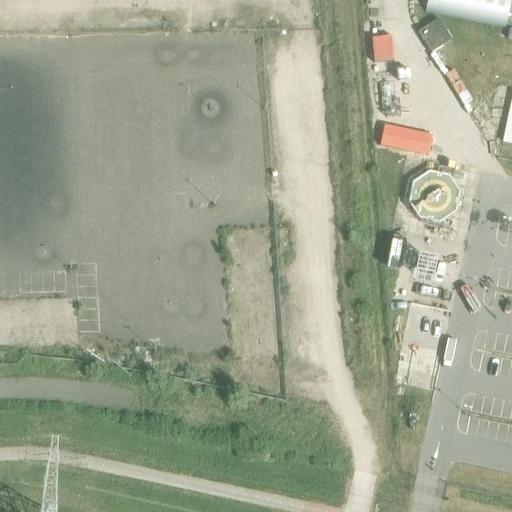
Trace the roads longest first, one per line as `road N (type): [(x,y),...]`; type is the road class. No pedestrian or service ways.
road 1 (unknown): [(349,511),(354,443),(333,371),(312,87),(286,0)]
road 2 (unclassified): [(126,399),(0,390)]
